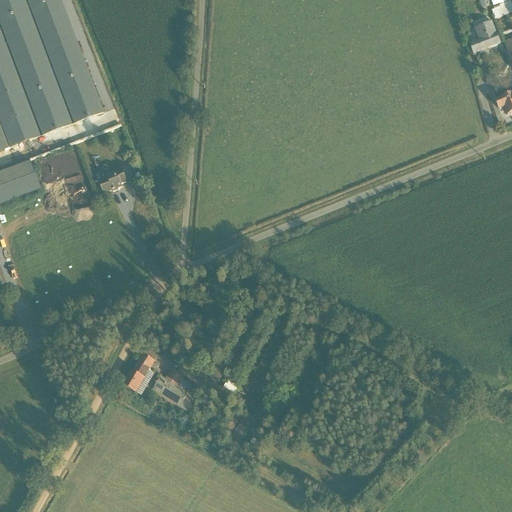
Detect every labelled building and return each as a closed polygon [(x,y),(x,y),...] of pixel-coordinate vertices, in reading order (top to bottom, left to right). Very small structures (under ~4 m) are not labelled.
[(0,0),(0,117),(12,149),(105,114),(62,0),(0,0)] [(491,0),(495,8),(491,9),(496,20),(511,13),(511,4),(511,1),(507,3),(505,0),(491,0)] [(472,44),(476,52),(500,42),(497,34),(496,35),(490,22),(474,29),(479,42),(472,44)] [(511,40),(503,44),(511,64),(511,40)] [(503,108),(507,118),(511,115),(511,83),(491,92),(499,110),(503,108)] [(0,154),(11,150),(0,120),(0,154)] [(122,132),(111,133),(111,143),(123,142),(122,132)] [(0,206),(40,192),(29,163),(0,174),(0,206)] [(108,178),(98,183),(104,197),(123,189),(122,186),(128,184),(122,171),(108,177),(108,178)] [(132,370),(122,388),(136,395),(136,394),(142,397),(154,375),(150,373),(158,359),(145,352),(134,371),(132,370)] [(218,365),(210,381),(218,385),(227,370),(218,365)] [(161,379),(153,393),(193,416),(196,410),(191,407),(198,394),(190,390),(191,387),(183,382),(185,378),(172,370),(165,382),(161,379)] [(228,380),(223,389),(234,395),(239,385),(228,380)] [(185,417),(180,426),(181,426),(184,428),(190,420),(185,417)] [(241,421),(230,439),(238,444),(249,425),(241,421)]
